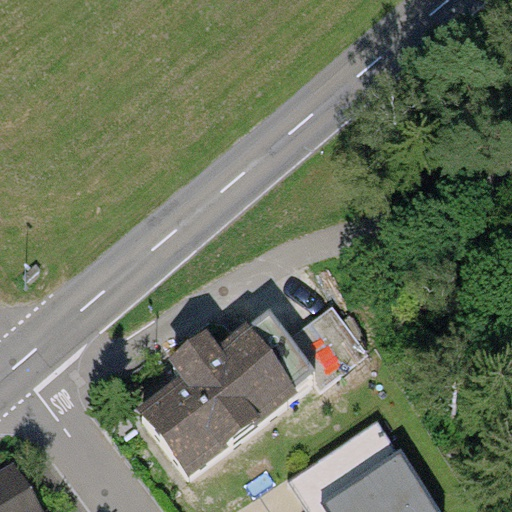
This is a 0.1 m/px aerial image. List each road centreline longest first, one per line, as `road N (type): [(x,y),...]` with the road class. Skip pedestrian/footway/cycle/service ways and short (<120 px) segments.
road 1 (tertiary): [(450,0),(15,369)]
road 2 (residential): [(15,369),(128,511)]
